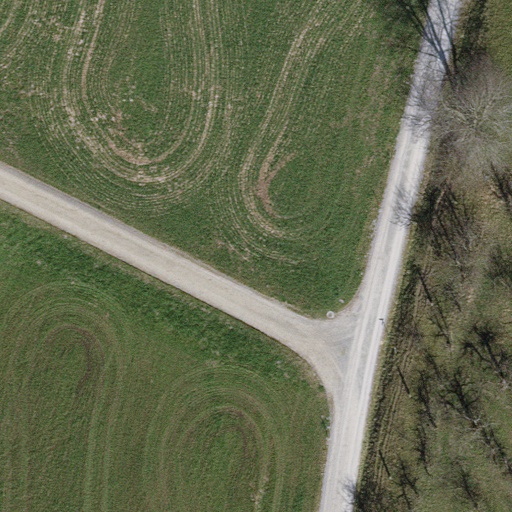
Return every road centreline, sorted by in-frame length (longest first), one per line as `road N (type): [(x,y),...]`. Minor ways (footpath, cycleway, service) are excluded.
road 1 (track): [(362,362),(0,184)]
road 2 (track): [(362,362),(447,0)]
road 3 (track): [(337,511),(362,362)]
